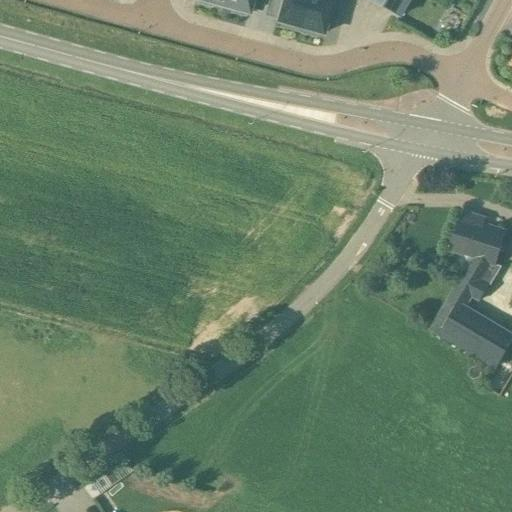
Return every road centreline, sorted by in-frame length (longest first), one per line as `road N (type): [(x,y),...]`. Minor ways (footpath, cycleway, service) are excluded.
road 1 (unclassified): [(15,511),(310,298),(387,208),(426,141)]
road 2 (secondary): [(0,32),(426,141)]
road 3 (residential): [(147,21),(301,65),(334,67),(385,51),(462,78)]
